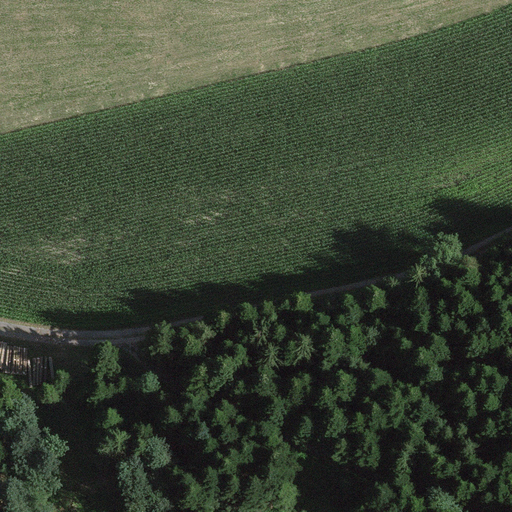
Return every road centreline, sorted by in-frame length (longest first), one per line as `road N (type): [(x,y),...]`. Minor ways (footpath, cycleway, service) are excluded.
road 1 (track): [(511,247),(388,285),(170,331),(107,338),(0,325)]
road 2 (track): [(107,338),(222,402),(463,511)]
